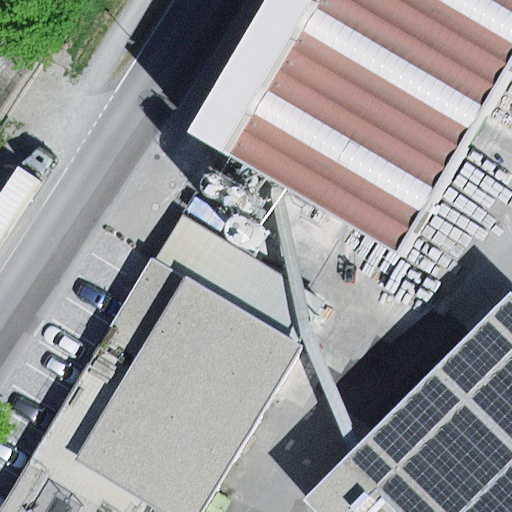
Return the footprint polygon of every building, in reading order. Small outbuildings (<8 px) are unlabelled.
[(311,0),(270,0),(189,141),(403,264),(511,75),(511,0),(324,0),(321,6),(311,0)] [(212,199),(216,200),(219,200),(223,198),(226,195),(228,192),(228,188),(227,185),(226,182),(223,179),(220,178),(216,177),(213,178),(210,180),(207,183),(206,186),(205,190),(207,194),(209,197),(212,199)] [(235,212),(239,213),(243,213),(246,211),(249,209),(251,205),(251,202),(251,198),(249,195),(246,193),(243,191),(240,191),(236,192),(233,193),(230,196),(229,200),(229,203),(230,207),(232,210),(235,212)] [(180,216),(1,511),(139,511),(145,502),(161,511),(200,511),(299,348),(219,301),(246,256),(180,216)] [(238,244),(241,247),(245,249),(250,249),(254,248),(258,245),(261,241),(262,237),(262,232),(261,227),(258,224),(253,221),(249,221),(244,221),(240,224),(237,227),(235,231),(234,236),(235,240),(238,244)] [(326,302),(246,256),(219,301),(299,348),(326,302)] [(304,503),(313,511),(384,511),(386,510),(387,511),(511,511),(511,297),(510,295),(304,503)]
